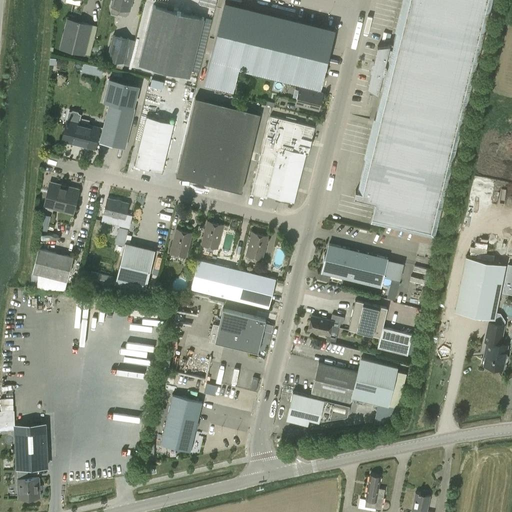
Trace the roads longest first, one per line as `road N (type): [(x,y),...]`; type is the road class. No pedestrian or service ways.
road 1 (unclassified): [(306,231),(52,167)]
road 2 (unclassified): [(264,477),(258,431),(306,231)]
road 3 (tertiary): [(264,477),(511,431)]
road 4 (unclassified): [(306,231),(361,10)]
road 5 (tertiary): [(120,511),(264,477)]
